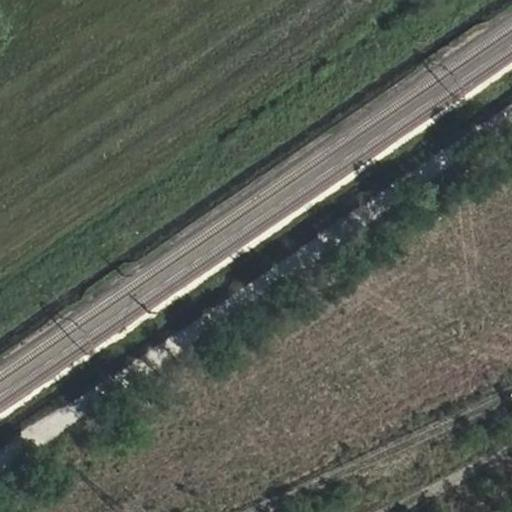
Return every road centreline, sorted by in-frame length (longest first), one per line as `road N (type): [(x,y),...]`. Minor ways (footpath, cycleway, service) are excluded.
road 1 (track): [(511,111),(0,461)]
road 2 (track): [(511,448),(389,511)]
